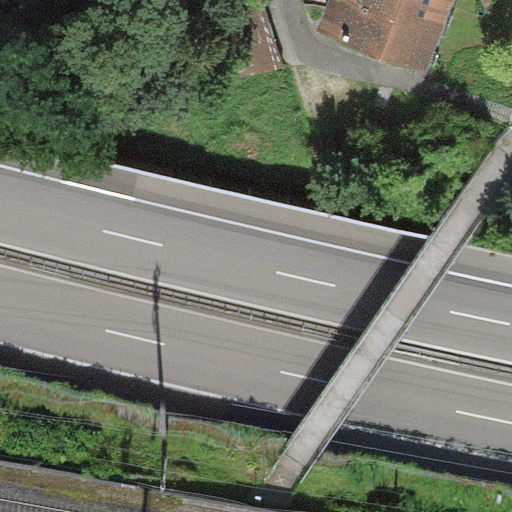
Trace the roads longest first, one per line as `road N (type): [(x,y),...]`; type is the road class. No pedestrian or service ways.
road 1 (motorway): [(511,322),(0,202)]
road 2 (motorway): [(0,303),(511,421)]
road 3 (residential): [(511,117),(328,72),(299,44),(277,0)]
